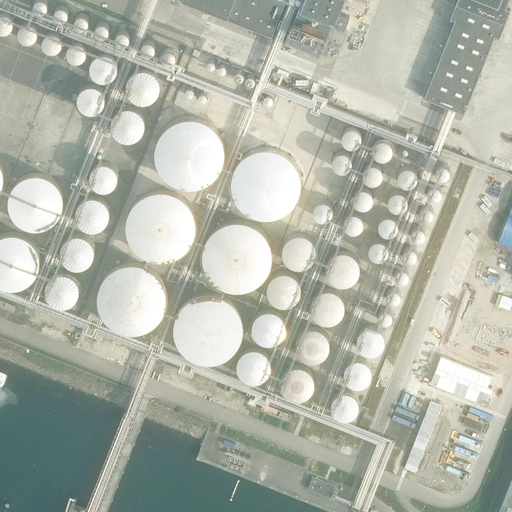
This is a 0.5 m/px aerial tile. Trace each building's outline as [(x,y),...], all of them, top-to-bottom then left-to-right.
[(31,0),(31,1),(31,3),(31,5),(32,7),(33,9),(35,10),(37,11),(39,10),(41,10),(43,8),(44,6),(45,4),(45,2),(43,0),(31,0)] [(285,3),(278,0),(181,0),(181,2),(271,38),(285,3)] [(300,0),(284,43),(319,57),(332,24),(344,29),(349,16),(337,11),(341,0),(300,0)] [(505,8),(508,0),(453,0),(453,2),(455,3),(505,23),(510,10),(505,8)] [(464,114),(494,36),(499,38),(505,23),(455,3),(449,18),(454,20),(423,98),(453,110),(464,114)] [(57,5),(55,6),(54,7),(52,9),(52,11),(52,13),(53,15),(54,17),(56,18),(58,19),(60,19),(62,18),(64,16),(65,15),(66,12),(66,10),(65,8),(64,6),(62,5),(60,5),(57,5)] [(1,12),(0,12),(0,31),(2,32),(5,31),(8,30),(10,28),(12,26),(13,23),(13,19),(11,17),(9,14),(7,13),(4,12),(1,12)] [(77,13),(75,14),(73,15),(72,17),(72,19),(72,21),(73,23),(74,25),(76,26),(78,27),(80,27),(82,26),(84,24),(85,22),(86,20),(86,18),(85,16),(83,14),(82,13),(79,13),(77,13)] [(98,21),(96,22),(94,23),(93,25),(92,27),(93,29),(93,31),(95,33),(97,34),(99,35),(101,35),(103,34),(105,32),(106,31),(107,28),(106,26),(106,24),(104,23),(102,21),(100,21),(98,21)] [(24,22),(21,23),(19,25),(17,28),(17,31),(17,34),(18,37),(20,39),(22,41),(25,41),(29,41),(31,40),(34,38),(36,35),(36,32),(36,29),(35,26),(33,24),(30,22),(27,22),(24,22)] [(119,29),(116,30),(115,31),(114,33),(113,35),(113,37),(114,39),(115,41),(117,42),(119,43),(122,43),(124,42),(125,40),(127,39),(127,36),(127,34),(126,32),(125,30),(123,29),(121,29),(119,29)] [(50,32),(47,33),(44,35),(43,38),(42,41),(42,44),(43,47),(45,49),(48,51),(51,51),(54,51),(57,50),(59,48),(61,45),(62,42),(62,39),(60,36),(58,34),(56,32),(53,32),(50,32)] [(144,39),(142,40),(141,42),(139,44),(139,46),(139,48),(140,50),(141,52),(143,53),(145,53),(147,53),(150,52),(151,51),(152,49),(153,47),(153,45),(152,43),(151,41),(149,40),(147,39),(144,39)] [(74,42),(71,43),(69,45),(67,48),(66,51),(67,54),(68,57),(70,59),(72,61),(75,62),(79,61),(81,60),(84,58),(86,56),(86,53),(86,49),(85,47),(83,44),(80,43),(77,42),(74,42)] [(165,47),(163,48),(161,49),(160,51),(160,53),(160,56),(161,58),(162,59),(164,61),(166,61),(168,61),(170,60),(172,59),(173,57),(174,55),(174,53),(173,50),(171,49),(170,48),(167,47),(165,47)] [(88,58),(85,65),(84,72),(88,77),(93,81),(99,82),(105,80),(112,72),(112,64),(110,60),(104,55),(96,54),(88,58)] [(209,59),(208,59),(207,60),(206,61),(206,63),(206,64),(206,65),(207,66),(209,67),(210,67),(211,67),(213,67),(214,66),(215,65),(215,63),(215,62),(214,61),(213,60),(212,59),(211,58),(209,59)] [(220,63),(219,64),(218,65),(217,66),(217,67),(217,69),(217,70),(218,71),(219,72),(221,72),(222,72),(223,72),(224,71),(225,69),(226,68),(226,67),(225,65),(224,64),(223,63),(222,63),(220,63)] [(121,91),(123,97),(127,101),(133,104),(137,104),(143,104),(146,102),(152,97),(155,92),(155,88),(154,80),(149,74),(142,70),(133,70),(126,74),(122,79),(121,85),(121,91)] [(237,70),(235,70),(234,71),(233,72),(233,74),(233,75),(234,76),(235,77),(236,78),(237,79),(239,78),(240,78),(241,77),(242,76),(242,74),(242,73),(241,72),(241,71),(239,70),(238,70),(237,70)] [(248,74),(246,74),(245,75),(245,76),(244,78),(244,79),(245,80),(246,82),(247,82),(248,83),(250,83),(251,82),(252,81),(253,80),(253,79),(253,77),(253,76),(252,75),(251,74),(249,74),(248,74)] [(74,89),(71,96),(70,103),(74,108),(79,112),(85,113),(91,111),(98,103),(98,95),(95,91),(90,86),(82,85),(74,89)] [(188,86),(187,87),(186,87),(185,89),(185,90),(185,91),(185,93),(186,94),(187,95),(189,95),(190,95),(191,94),(192,93),(193,92),(194,91),(193,89),(193,88),(192,87),(191,86),(189,86),(188,86)] [(200,91),(199,92),(198,93),(197,94),(197,95),(197,97),(197,98),(198,99),(200,100),(201,100),(202,100),(204,100),(205,99),(205,98),(206,96),(206,95),(205,94),(204,92),(203,92),(202,91),(200,91)] [(267,96),(266,97),(265,97),(264,99),(264,100),(264,101),(264,103),(265,104),(266,105),(268,105),(269,105),(270,104),(272,103),(272,102),(273,101),(273,99),(272,98),(271,97),(270,96),(269,96),(267,96)] [(107,130),(109,135),(113,140),(119,142),(123,143),(129,142),(132,141),(138,136),(140,130),(141,127),(140,119),(135,112),(128,109),(119,109),(112,113),(108,118),(106,123),(107,130)] [(180,116),(170,120),(162,127),(156,136),(153,146),(154,157),(158,167),(165,176),(174,181),(184,184),(195,184),(205,180),(214,173),(219,164),(222,153),(222,142),(218,132),(211,124),(202,118),(191,115),(180,116)] [(347,126),(345,128),(342,130),(340,132),(340,135),(340,139),(341,142),(343,144),(346,146),(349,146),(352,146),(355,145),(357,143),(359,140),(360,137),(360,134),(358,131),(356,129),(354,127),(351,126),(347,126)] [(378,138),(375,139),(373,141),(371,144),(370,147),(370,150),(372,153),(374,156),(376,157),(379,158),(383,158),(385,157),(388,155),(390,152),(390,149),(390,146),(389,143),(387,140),(384,139),(381,138),(378,138)] [(256,147),(246,150),(238,157),(232,166),(229,177),(230,188),(234,198),(241,206),(250,212),(260,215),(271,214),(281,210),(290,203),(295,194),(298,184),(297,173),(294,163),(287,154),(277,149),(267,146),(256,147)] [(338,150),(335,152),(333,154),(331,156),(330,159),(330,163),(332,166),(334,168),(336,170),(339,170),(342,170),(345,169),(348,167),(350,164),(350,161),(350,158),(349,155),(347,153),(344,151),(341,150),(338,150)] [(369,162),(366,164),(364,166),(362,168),(361,171),(361,174),(362,177),(364,180),(367,182),(370,182),(373,182),(376,181),(379,179),(380,176),(381,173),(381,170),(380,167),(378,165),(375,163),(372,162),(369,162)] [(403,165),(400,167),(397,169),(396,171),(395,174),(395,177),(396,180),(398,183),(401,185),(404,185),(407,185),(410,184),(412,182),(414,179),(415,176),(415,173),(414,170),(412,168),(409,166),(406,165),(403,165)] [(91,170),(87,176),(86,183),(90,189),(95,192),(101,193),(108,192),(114,183),(114,176),(112,171),(106,167),(98,166),(91,170)] [(429,172),(431,178),(434,179),(439,180),(442,177),(444,172),(443,168),(440,166),(435,166),(432,167),(429,172)] [(29,171),(21,174),(14,180),(10,187),(7,196),(8,204),(11,212),(17,219),(24,224),(33,226),(41,225),(49,222),(56,217),(61,209),(63,201),(62,192),(59,184),(54,177),(46,173),(38,171),(29,171)] [(422,192),(424,197),(427,199),(432,200),(436,197),(437,192),(436,188),(433,186),(428,185),(425,187),(422,192)] [(359,187),(356,188),(353,190),(351,193),(351,196),(351,199),(352,202),(354,204),(357,206),(360,207),(363,206),(366,205),(368,203),(370,201),(371,198),(371,194),(369,191),(367,189),(365,187),(362,186),(359,187)] [(152,189),(142,193),(133,200),(127,209),(125,220),(125,230),(129,240),(136,249),(145,254),(156,257),(167,257),(177,253),(185,246),(191,237),(194,226),(193,215),(189,205),(182,197),(173,191),(163,188),(152,189)] [(393,190),(390,191),(388,193),(386,196),(385,199),(386,202),(387,205),(389,208),(391,209),(394,210),(398,210),(401,209),(403,207),(405,204),(406,201),(405,198),(404,195),(402,192),(399,191),(396,190),(393,190)] [(71,217),(73,222),(77,227),(83,230),(87,230),(93,230),(96,228),(102,223),(105,218),(105,214),(104,206),(99,200),(92,196),(84,196),(76,200),(72,205),(71,211),(71,217)] [(318,200),(315,201),(312,203),(311,205),(310,208),(310,212),(311,215),(313,217),(316,219),(319,220),(322,219),(325,218),(327,216),(329,213),(330,210),(330,207),(329,204),(327,202),(324,200),(321,199),(318,200)] [(511,247),(511,202),(498,243),(511,247)] [(413,212),(415,218),(417,220),(422,220),(426,218),(428,213),(426,208),(423,206),(418,206),(415,207),(413,212)] [(349,211),(346,213),(343,215),(342,217),(341,220),(341,224),(342,226),(344,229),(347,231),(350,231),(353,231),(356,230),(359,228),(360,225),(361,222),(361,219),(360,216),(358,214),(355,212),(352,211),(349,211)] [(384,215),(381,216),(378,218),(376,220),(376,224),(376,227),(377,230),(379,232),(382,234),(385,235),(388,234),(391,233),(393,231),(395,229),(396,225),(396,222),(395,219),(392,217),(390,215),(387,214),(384,215)] [(228,219),(218,223),(209,230),(204,239),(201,250),(202,261),(206,271),(212,279),(222,285),(232,287),(243,287),(253,283),(261,276),(267,267),(270,256),(269,246),(265,236),(258,227),(249,221),(239,219),(228,219)] [(405,233),(407,239),(410,240),(415,241),(419,238),(420,233),(419,229),(416,227),(411,227),(408,228),(405,233)] [(5,231),(0,232),(0,283),(8,286),(17,285),(25,282),(32,277),(36,269),(39,261),(38,252),(35,244),(29,237),(22,233),(14,231),(5,231)] [(56,255),(58,261),(62,265),(67,268),(72,269),(78,268),(81,267),(87,262),(89,256),(90,252),(89,244),(84,238),(77,234),(68,235),(61,239),(57,244),(55,249),(56,255)] [(277,256),(280,262),(284,266),(289,269),(293,270),(299,269),(302,268),(308,263),(311,257),(312,253),(310,245),(305,239),(298,235),(290,236),(282,240),(279,245),(277,250),(277,256)] [(374,239),(371,240),(369,242),(367,245),(366,248),(366,251),(367,254),(369,256),(372,258),(375,259),(378,259),(381,258),(384,256),(385,253),(386,250),(386,247),(385,244),(383,241),(380,239),(377,239),(374,239)] [(397,254),(399,259),(401,261),(406,262),(410,259),(412,254),(410,250),(407,248),(402,247),(399,249),(397,254)] [(322,274),(325,280),(329,284),(334,287),(338,288),(344,287),(347,286),(353,281),(356,275),(357,272),(355,263),(350,257),(343,254),(335,254),(327,258),(324,263),(322,268),(322,274)] [(123,262),(113,266),(104,273),(98,282),(96,292),(96,303),(100,313),(107,322),(116,327),(127,330),(138,329),(148,325),(156,319),(162,309),(165,299),(164,288),(160,278),(153,270),(144,264),(134,261),(123,262)] [(389,274),(390,279),(393,281),(398,282),(402,279),(403,274),(402,270),(399,268),(394,267),(391,269),(389,274)] [(264,294),(266,300),(271,304),(276,307),(280,308),(286,307),(289,306),(295,300),(298,295),(298,291),(297,283),(292,277),(285,273),(277,273),(269,277),(265,282),(264,288),(264,294)] [(40,295),(43,300),(47,305),(52,307),(56,308),(62,307),(65,306),(71,301),(74,295),(75,292),(73,284),(68,277),(61,274),(53,274),(45,278),(42,283),(40,288),(40,295)] [(380,295),(382,300),(384,302),(389,302),(393,300),(395,295),(393,291),(390,288),(385,288),(382,290),(380,295)] [(306,309),(308,315),(312,320),(318,322),(322,323),(328,322),(331,321),(337,316),(340,310),(340,307),(339,299),(334,292),(327,289),(318,289),(311,293),(307,298),(306,303),(306,309)] [(199,292),(189,296),(181,303),(175,312),(172,322),(173,333),(177,343),(184,352),(193,357),(203,360),(214,359),(224,356),(233,349),(239,340),(241,329),(241,318),(237,308),(230,300),(221,294),(210,291),(199,292)] [(372,315),(374,321),(377,322),(382,323),(385,320),(387,315),(386,311),(383,309),(378,309),(375,310),(372,315)] [(249,332),(251,338),(255,342),(261,345),(265,346),(271,345),(274,344),(280,339),(282,333),(283,329),(282,321),(277,315),(270,311),(261,312),(254,316),(250,321),(248,326),(249,332)] [(356,331),(352,337),(352,344),(355,350),(361,353),(367,355),(373,353),(380,345),(380,337),(377,332),(372,328),(363,327),(356,331)] [(291,351),(294,356),(298,361),(303,363),(307,364),(313,363),(316,362),(322,357),(325,352),(326,348),(324,340),(319,333),(312,330),(304,330),(296,334),(293,339),(291,345),(291,351)] [(233,372),(235,378),(239,382),(245,385),(249,386),(255,385),(258,384),(264,379),(267,373),(267,369),(266,361),(261,355),(254,351),(245,352),(238,356),(234,361),(233,366),(233,372)] [(344,364),(340,370),(340,378),(343,383),(349,386),(355,388),(361,386),(368,378),(368,370),(365,366),(360,361),(351,360),(344,364)] [(276,389),(278,395),(282,399),(288,402),(292,402),(298,402),(301,400),(307,395),(310,390),(310,386),(309,378),(304,372),(297,368),(288,368),(281,372),(277,377),(276,383),(276,389)] [(331,397),(328,404),(327,411),(331,416),(336,420),(342,421),(349,419),(355,411),(355,403),(353,399),(347,394),(339,393),(331,397)] [(263,404),(261,409),(278,416),(281,411),(263,404)] [(291,415),(281,411),(278,416),(289,421),(291,415)] [(307,488),(330,498),(335,485),(312,476),(307,488)] [(511,511),(511,476),(497,511),(511,511)]
